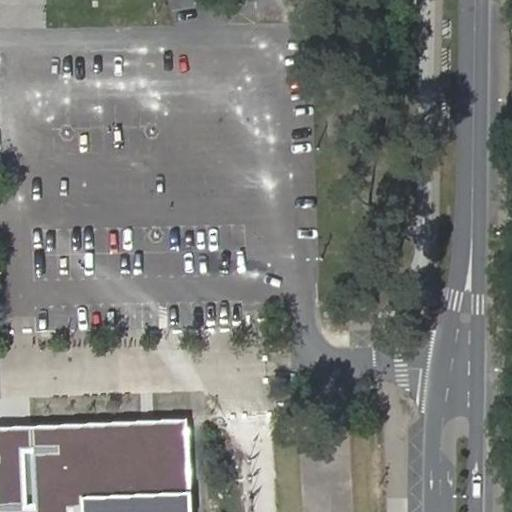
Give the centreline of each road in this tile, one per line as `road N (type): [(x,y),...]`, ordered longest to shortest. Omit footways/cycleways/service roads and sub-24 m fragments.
road 1 (tertiary): [(472,204),(443,370),(439,511)]
road 2 (tertiary): [(476,511),(480,306),(472,204)]
road 3 (tertiary): [(475,0),(472,204)]
